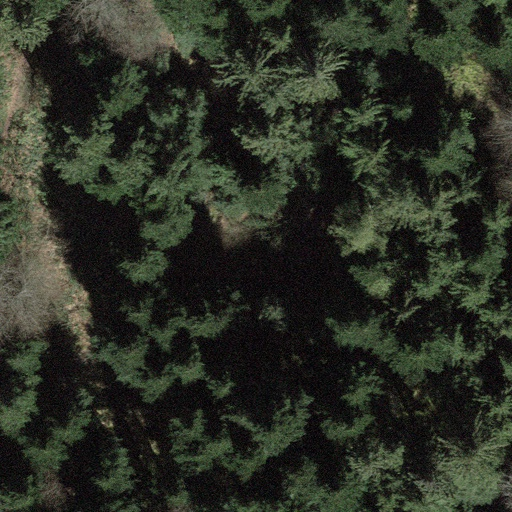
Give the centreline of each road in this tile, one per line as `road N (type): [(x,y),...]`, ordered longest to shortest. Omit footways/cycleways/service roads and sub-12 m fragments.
road 1 (track): [(511,273),(342,0)]
road 2 (track): [(0,306),(32,511)]
